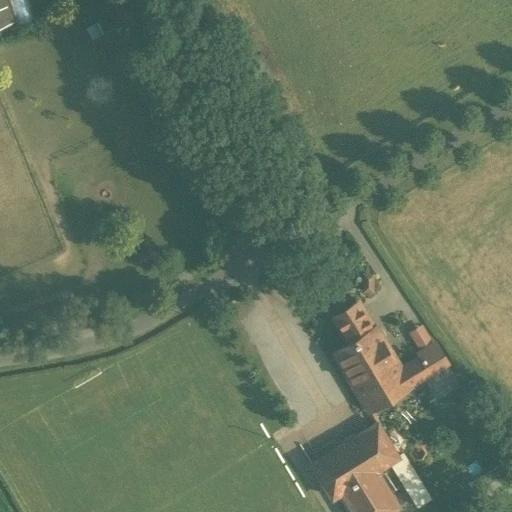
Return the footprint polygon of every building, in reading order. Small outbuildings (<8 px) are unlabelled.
[(0,0),(0,22),(8,20),(1,0),(0,0)] [(357,301),(331,317),(346,343),(373,327),(357,301)] [(346,343),(331,352),(366,410),(444,361),(433,342),(417,352),(419,356),(399,367),(394,358),(374,326),(373,327),(346,343)] [(375,422),(309,463),(330,497),(340,491),(353,511),(384,511),(396,505),(374,469),(396,456),(375,422)] [(487,490),(478,476),(468,483),(477,496),(487,490)]
